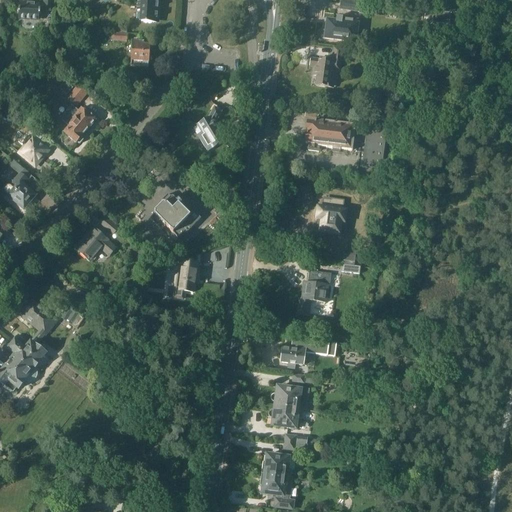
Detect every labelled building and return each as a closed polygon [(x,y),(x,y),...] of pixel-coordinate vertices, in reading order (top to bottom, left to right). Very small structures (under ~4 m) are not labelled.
[(40,4),(40,3),(25,2),(24,5),(19,4),(18,18),(39,19),(39,15),(40,15),(40,10),(51,11),(51,0),(43,0),(43,4),(40,4)] [(138,0),(137,11),(142,11),(141,21),(143,21),(143,23),(152,23),(152,22),(154,22),(154,21),(157,21),(158,19),(159,14),(157,12),(155,12),(155,0),(138,0)] [(360,13),(362,1),(356,0),(341,0),(340,10),(360,13)] [(355,43),(358,21),(342,20),(342,18),(337,17),(336,22),(327,21),(327,24),(326,31),(324,31),(323,31),(322,31),(322,32),(321,32),(321,33),(321,34),(320,34),(320,35),(320,36),(321,36),(321,37),(321,38),(322,38),(322,39),(323,39),(355,43)] [(127,35),(109,34),(108,41),(127,42),(127,35)] [(131,67),(148,68),(149,63),(149,61),(150,61),(151,56),(149,55),(150,45),(143,45),(144,42),(132,41),(130,62),(131,62),(131,67)] [(333,48),(331,61),(311,58),(309,67),(318,69),(315,86),(328,88),(331,71),(340,72),(341,61),(345,61),(346,49),(333,48)] [(68,82),(61,90),(68,96),(75,88),(68,82)] [(77,86),(66,99),(76,107),(87,94),(77,86)] [(72,105),(60,119),(63,122),(69,126),(63,133),(76,144),(77,143),(78,144),(80,144),(83,140),(83,138),(82,137),(83,136),(82,136),(89,128),(90,128),(96,121),(93,118),(93,117),(91,115),(90,116),(82,108),(79,111),(72,105)] [(208,119),(197,125),(202,133),(197,135),(207,152),(223,143),(214,129),(215,128),(215,127),(216,127),(216,126),(216,125),(216,124),(215,124),(215,123),(221,112),(214,108),(208,119)] [(306,110),(305,117),(317,118),(318,111),(306,110)] [(305,136),(304,140),(305,141),(305,144),(308,144),(307,149),(308,151),(318,152),(320,151),(321,147),(352,151),(353,141),(365,143),(361,166),(382,169),(387,130),(367,128),(366,135),(362,135),(361,137),(354,136),(355,126),(316,121),(316,122),(314,122),(314,124),(308,123),(307,135),(305,136)] [(25,147),(19,154),(35,167),(48,151),(36,142),(43,134),(33,126),(27,134),(29,135),(21,144),(25,147)] [(159,156),(156,163),(168,168),(171,161),(159,156)] [(5,185),(2,188),(3,192),(9,197),(8,198),(15,203),(16,203),(24,210),(29,204),(28,203),(34,196),(23,187),(28,182),(28,181),(31,177),(22,170),(10,185),(5,185)] [(165,204),(150,219),(157,227),(161,223),(165,227),(166,227),(177,239),(186,231),(187,233),(201,219),(186,204),(182,209),(178,205),(181,202),(174,195),(171,198),(168,195),(161,201),(165,204)] [(318,220),(316,231),(320,231),(320,233),(329,235),(330,234),(339,235),(341,223),(348,224),(349,212),(343,211),(344,201),(330,199),(330,200),(323,200),(322,208),(318,208),(317,219),(318,220)] [(104,217),(99,223),(113,235),(118,229),(104,217)] [(84,239),(75,249),(90,262),(101,249),(109,256),(115,249),(107,242),(107,241),(94,229),(87,236),(88,237),(85,240),(84,239)] [(149,230),(137,243),(149,255),(162,242),(149,230)] [(344,250),(343,262),(354,263),(356,251),(344,250)] [(154,260),(144,272),(148,275),(158,263),(154,260)] [(169,288),(167,297),(172,298),(183,299),(184,292),(193,293),(194,281),(197,281),(199,270),(197,270),(197,263),(188,262),(184,261),(180,283),(178,285),(177,287),(175,288),(174,288),(169,287),(169,288)] [(343,265),(342,273),(360,275),(360,268),(343,265)] [(299,299),(297,315),(309,317),(310,310),(308,310),(310,302),(326,304),(328,287),(330,287),(332,275),(309,271),(308,283),(304,283),(301,300),(299,299)] [(134,292),(132,301),(148,306),(151,296),(134,292)] [(0,382),(13,393),(17,388),(18,389),(23,382),(23,383),(24,383),(25,383),(26,383),(26,384),(27,384),(28,384),(29,384),(30,383),(31,383),(32,383),(32,382),(33,382),(34,381),(35,381),(35,380),(35,379),(36,379),(36,378),(36,377),(37,377),(37,376),(37,375),(37,374),(37,373),(37,372),(36,372),(36,371),(36,370),(35,369),(35,368),(34,368),(45,354),(35,346),(44,335),(45,336),(57,321),(32,300),(19,316),(39,331),(29,344),(19,336),(16,336),(14,339),(15,341),(8,349),(15,355),(10,361),(10,360),(6,365),(2,370),(0,368),(0,382)] [(90,309),(88,316),(95,318),(97,311),(90,309)] [(293,338),(291,348),(305,350),(304,353),(305,353),(335,357),(336,344),(293,338)] [(110,342),(105,347),(115,355),(118,349),(110,342)] [(283,350),(281,363),(289,364),(288,369),(294,370),(295,365),(303,366),(305,353),(304,353),(305,350),(291,348),(283,347),(283,350)] [(293,376),(292,383),(304,384),(314,385),(315,379),(305,377),(293,376)] [(358,376),(357,382),(373,385),(374,379),(358,376)] [(271,397),(271,398),(271,399),(271,401),(272,402),(273,403),(274,403),(274,407),(300,410),(303,411),(306,411),(309,392),(301,391),(278,388),(277,395),(275,395),(274,395),(273,395),(272,395),(272,396),(271,397)] [(269,414),(269,415),(269,416),(269,417),(270,418),(271,418),(272,419),(273,419),(272,426),(296,429),(297,420),(297,419),(301,420),(302,420),(303,411),(300,410),(274,407),(273,411),(272,411),(271,411),(270,412),(269,413),(269,414)] [(286,435),(285,443),(296,444),(297,438),(297,437),(286,435)] [(307,439),(306,445),(307,446),(317,447),(317,440),(307,439)] [(285,443),(284,450),(293,451),(295,451),(296,444),(285,443)] [(295,451),(295,453),(306,454),(306,452),(307,446),(306,445),(296,444),(295,451)] [(263,463),(262,471),(264,471),(263,474),(289,478),(291,478),(292,470),(287,469),(289,458),(289,456),(292,457),(293,451),(284,450),(282,450),(281,457),(267,456),(266,463),(263,463)] [(261,478),(260,486),(263,486),(262,494),(277,496),(277,499),(276,499),(274,508),(293,511),(294,502),(288,501),(291,478),(289,478),(263,474),(263,478),(261,478)]
